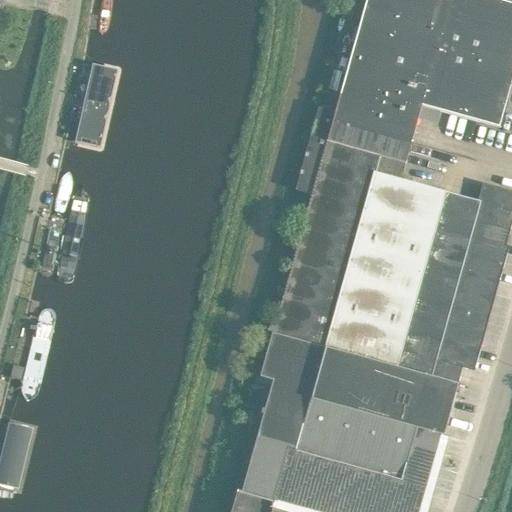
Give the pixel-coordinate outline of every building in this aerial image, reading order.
[(365,0),(334,111),(331,121),(410,143),(420,105),(498,127),(511,77),(511,4),(496,0),(365,0)] [(75,145),(103,151),(119,72),(92,67),(75,145)] [(331,121),(334,111),(317,106),(294,189),(310,194),(271,333),(324,347),(447,382),(452,365),(468,369),(511,212),(511,190),(481,181),(476,200),(399,179),(410,143),(331,121)] [(59,188),(38,289),(55,292),(74,296),(94,195),(59,188)] [(17,387),(35,391),(57,308),(39,303),(17,387)] [(324,347),(271,333),(260,376),(272,380),(241,492),(237,491),(230,511),(270,511),(273,503),(306,511),(420,511),(456,383),(447,382),(324,347)] [(0,488),(18,493),(34,431),(8,425),(0,457),(0,488)]
